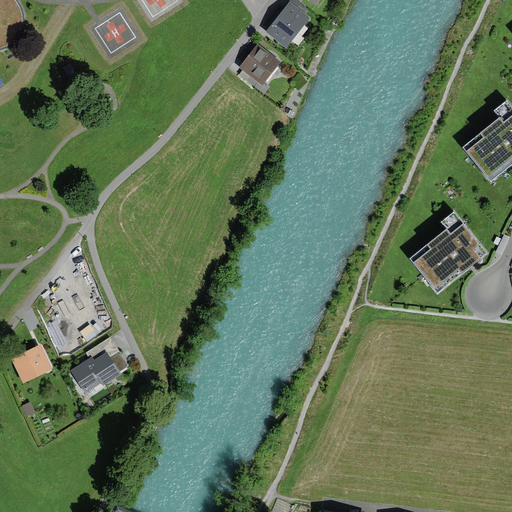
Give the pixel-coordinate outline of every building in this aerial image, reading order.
[(0,0),(0,49),(7,48),(13,44),(19,38),(22,32),(23,24),(23,17),(20,10),(13,0),(0,0)] [(184,1),(182,0),(137,0),(152,22),(184,1)] [(311,19),(290,2),(265,33),(286,49),(311,19)] [(142,38),(122,7),(119,9),(98,23),(90,28),(93,32),(111,59),(142,38)] [(339,22),(333,17),(329,22),(336,27),(339,22)] [(281,63),(258,44),(239,67),(262,86),(281,63)] [(461,149),(489,184),(511,165),(511,110),(506,103),(493,113),(497,119),(461,149)] [(444,230),(409,259),(437,293),(486,254),(452,213),(440,223),(444,230)] [(10,359),(22,384),(52,370),(40,345),(10,359)] [(129,367),(119,351),(109,357),(106,353),(94,360),(92,357),(71,371),(86,393),(101,383),(103,386),(121,375),(120,373),(129,367)] [(22,406),(27,416),(35,412),(30,402),(22,406)] [(288,511),(292,505),(277,498),(270,511),(288,511)]
